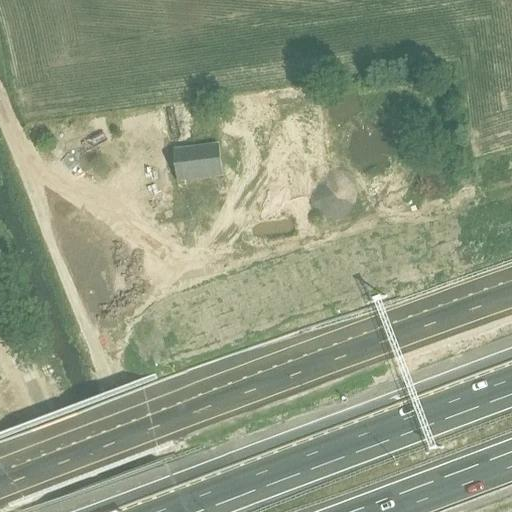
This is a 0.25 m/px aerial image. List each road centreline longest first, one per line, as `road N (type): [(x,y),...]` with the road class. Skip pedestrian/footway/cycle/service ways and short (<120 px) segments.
road 1 (motorway): [(511,298),(0,489)]
road 2 (motorway): [(511,381),(166,511)]
road 3 (unclassified): [(0,113),(117,396)]
road 4 (unclassified): [(92,511),(0,321)]
road 5 (motorway): [(377,511),(511,461)]
road 6 (track): [(117,396),(124,441),(156,511)]
